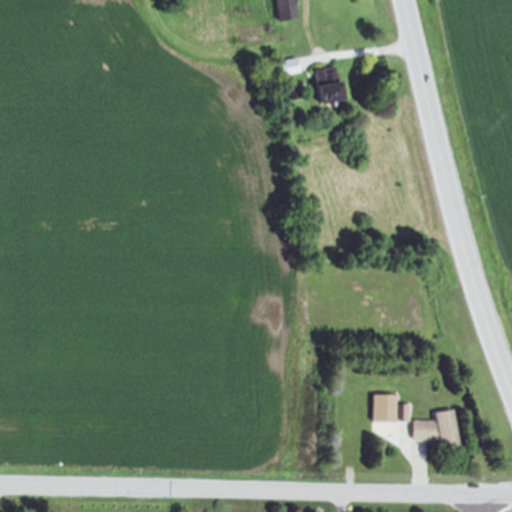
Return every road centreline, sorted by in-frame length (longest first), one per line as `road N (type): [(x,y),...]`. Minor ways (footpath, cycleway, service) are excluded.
road 1 (tertiary): [(511,494),(0,482)]
road 2 (secondary): [(511,389),(460,239),(403,0)]
